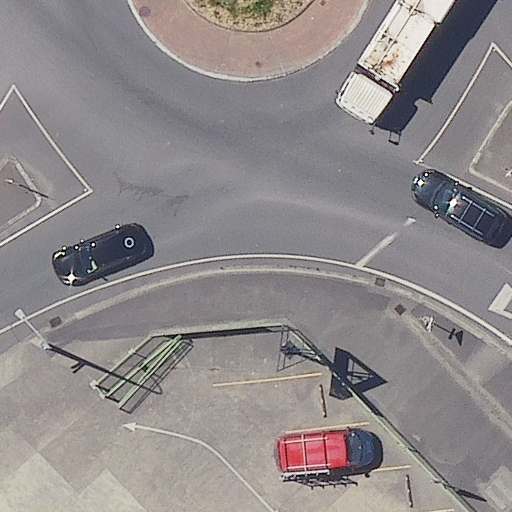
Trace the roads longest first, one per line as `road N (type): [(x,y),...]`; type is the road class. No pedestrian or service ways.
road 1 (secondary): [(511,273),(281,145)]
road 2 (secondary): [(433,0),(402,69),(351,116),(281,145)]
road 3 (secondary): [(281,145),(225,147),(163,126),(100,91)]
road 4 (tertiary): [(100,91),(0,178)]
